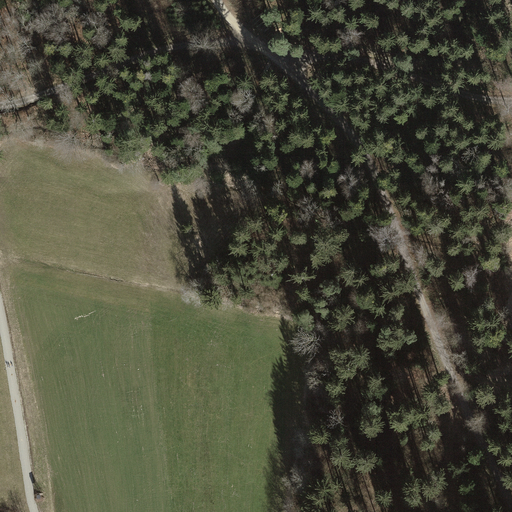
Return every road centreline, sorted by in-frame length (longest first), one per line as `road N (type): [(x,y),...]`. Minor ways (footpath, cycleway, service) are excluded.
road 1 (track): [(511,498),(351,128),(249,37)]
road 2 (track): [(0,106),(166,49),(249,37),(511,95)]
road 3 (track): [(0,311),(35,511)]
